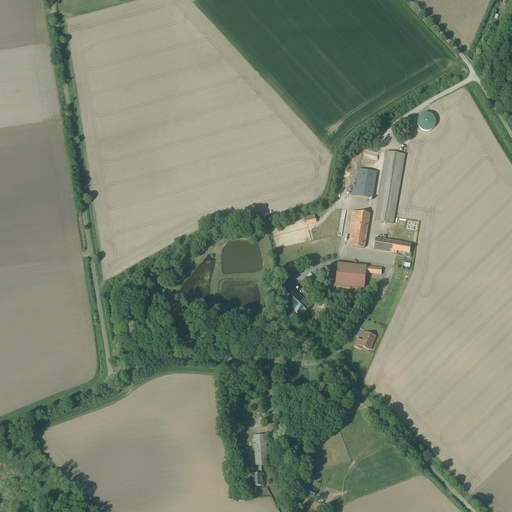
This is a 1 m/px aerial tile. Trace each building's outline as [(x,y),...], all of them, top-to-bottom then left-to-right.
[(405,155),(387,152),(377,223),(394,226),(395,218),(405,155)] [(377,173),(359,170),(356,188),(355,196),(372,199),(377,173)] [(370,214),(353,212),(347,246),(364,249),(370,214)] [(307,226),(315,223),(313,217),(305,219),(307,226)] [(395,242),(376,239),(374,251),(393,254),(395,242)] [(411,245),(395,242),(393,254),(397,254),(397,252),(406,254),(405,258),(411,259),(411,254),(410,254),(411,245)] [(378,269),(338,265),(336,286),(364,289),(366,274),(377,275),(378,269)] [(324,282),(314,271),(307,278),(317,289),(324,282)] [(305,300),(296,290),(285,301),(301,317),(312,307),(305,299),(305,300)] [(266,436),(254,437),(256,467),(262,466),(268,466),(266,436)] [(262,466),(256,467),(257,475),(252,475),(253,487),(264,486),(264,482),(263,482),(262,474),(262,466)] [(317,490),(306,486),(302,495),(312,499),(317,490)]
